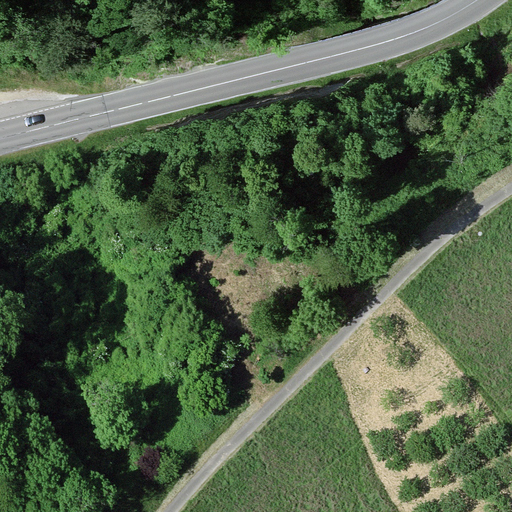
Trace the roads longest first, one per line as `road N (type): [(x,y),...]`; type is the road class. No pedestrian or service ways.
road 1 (secondary): [(476,0),(372,46),(0,138)]
road 2 (track): [(169,511),(431,245),(511,187)]
